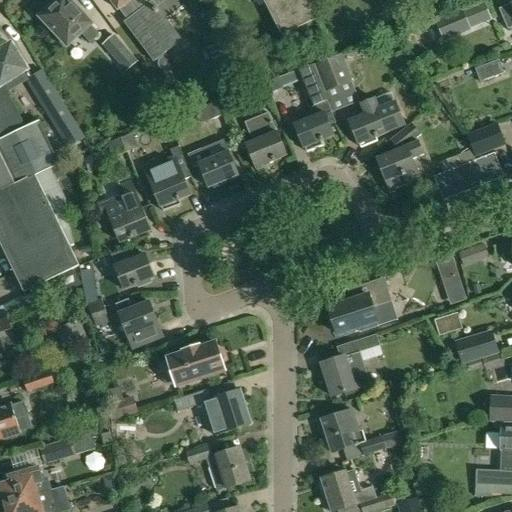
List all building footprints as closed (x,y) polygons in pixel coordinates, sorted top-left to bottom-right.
[(61,0),(43,18),(68,44),(92,21),(81,10),(78,13),(66,0),(61,0)] [(111,0),(119,9),(120,9),(128,19),(124,23),(154,62),(182,41),(166,20),(190,0),(111,0)] [(264,0),(282,35),(317,18),(312,0),(264,0)] [(483,2),(462,11),(465,16),(469,27),(490,18),(483,2)] [(511,4),(501,9),(509,29),(511,27),(511,4)] [(411,23),(403,5),(371,18),(379,37),(411,23)] [(462,10),(436,21),(445,41),(471,31),(462,10)] [(114,37),(104,46),(127,72),(137,63),(114,37)] [(0,51),(0,87),(28,71),(11,45),(0,51)] [(339,56),(313,66),(324,92),(350,82),(339,56)] [(476,69),(480,82),(504,73),(500,60),(476,69)] [(313,65),(297,72),(312,108),(314,108),(326,102),(328,102),(324,92),(313,66),(313,65)] [(26,82),(69,149),(86,138),(43,71),(26,82)] [(492,90),(511,86),(510,78),(491,82),(492,90)] [(278,79),(265,84),(265,85),(268,94),(282,88),(278,80),(278,79)] [(153,99),(171,117),(180,110),(162,89),(153,99)] [(0,243),(24,293),(78,267),(69,247),(72,246),(62,200),(48,171),(58,166),(36,124),(21,132),(0,94),(0,93),(0,243)] [(365,115),(350,122),(359,145),(360,145),(361,148),(377,142),(376,138),(407,126),(398,103),(379,110),(375,99),(361,104),(365,115)] [(226,100),(215,104),(221,117),(231,113),(226,100)] [(311,119),(294,126),(304,148),(305,148),(307,152),(323,145),(321,141),(334,136),(330,127),(336,125),(331,113),(326,102),(314,108),(311,119)] [(215,104),(206,107),(211,120),(221,117),(215,104)] [(277,133),(276,133),(268,113),(245,123),(253,143),(247,145),(257,168),(286,156),(277,133)] [(399,150),(377,159),(390,191),(420,179),(413,161),(424,156),(419,142),(417,143),(415,139),(421,134),(412,124),(391,141),(399,150)] [(488,127),(467,136),(473,151),(476,159),(495,151),(495,152),(497,150),(488,127)] [(134,135),(121,140),(126,152),(127,151),(128,152),(138,148),(134,135)] [(121,140),(110,144),(115,157),(128,152),(127,151),(126,152),(121,140)] [(238,176),(228,152),(224,140),(201,149),(206,162),(199,165),(209,189),(238,176)] [(473,151),(447,161),(450,171),(458,168),(471,163),(483,158),(495,153),(495,152),(495,151),(476,159),(473,151)] [(483,158),(492,182),(504,178),(495,153),(483,158)] [(175,157),(148,168),(155,183),(152,184),(163,212),(180,205),(178,201),(191,196),(181,172),(175,157)] [(480,187),(492,182),(483,158),(471,163),(480,187)] [(467,192),(480,187),(471,163),(458,168),(467,192)] [(467,192),(458,168),(450,171),(446,172),(455,196),(467,192)] [(455,196),(446,172),(434,177),(443,201),(455,196)] [(105,203),(121,243),(149,232),(130,181),(116,187),(118,193),(109,197),(111,200),(105,203)] [(484,244),(460,253),(465,266),(489,258),(484,244)] [(145,255),(115,267),(124,290),(139,284),(141,287),(152,283),(150,280),(154,278),(145,255)] [(82,272),(84,284),(96,282),(94,270),(82,272)] [(70,292),(82,286),(74,271),(59,278),(65,290),(70,292)] [(329,309),(333,322),(330,328),(336,332),(337,335),(378,321),(373,308),(392,302),(384,278),(348,290),(351,301),(329,309)] [(459,280),(445,285),(453,309),(467,304),(459,280)] [(102,300),(87,305),(91,316),(104,311),(104,309),(105,309),(102,300)] [(129,300),(115,306),(128,338),(130,343),(144,338),(158,332),(156,327),(158,326),(149,302),(132,309),(129,300)] [(104,311),(91,316),(96,328),(110,322),(105,309),(104,309),(104,311)] [(385,315),(390,332),(408,326),(403,310),(385,315)] [(492,331),(456,343),(464,367),(483,361),(499,356),(492,331)] [(336,347),(340,359),(346,357),(380,347),(376,335),(336,347)] [(0,364),(8,362),(1,341),(0,340),(0,364)] [(170,364),(161,367),(167,386),(176,383),(177,387),(225,372),(216,344),(200,349),(199,347),(184,352),(184,354),(168,359),(170,364)] [(499,356),(483,361),(486,370),(502,365),(499,356)] [(362,362),(348,366),(346,357),(340,359),(321,364),(332,398),(359,389),(369,386),(362,362)] [(97,360),(99,366),(106,363),(104,358),(97,360)] [(24,379),(28,393),(54,384),(53,380),(50,372),(24,379)] [(176,412),(217,399),(236,393),(233,382),(173,401),(176,412)] [(104,395),(112,420),(137,412),(133,398),(123,401),(120,390),(104,395)] [(236,393),(217,399),(226,427),(221,429),(222,433),(251,424),(241,391),(236,393)] [(489,422),(511,423),(511,397),(491,396),(489,422)] [(4,438),(21,432),(30,429),(26,418),(29,416),(24,402),(0,409),(0,437),(3,437),(4,438)] [(353,411),(322,420),(333,453),(343,449),(347,462),(370,454),(388,449),(407,443),(404,433),(389,438),(391,444),(386,446),(383,436),(366,441),(362,432),(360,431),(353,411)] [(97,419),(98,430),(110,428),(108,417),(97,419)] [(215,444),(225,440),(217,420),(207,423),(215,444)] [(115,423),(114,442),(136,443),(137,424),(115,423)] [(476,497),(492,497),(492,494),(511,494),(511,429),(504,429),(502,472),(477,471),(476,497)] [(91,434),(71,439),(75,455),(96,449),(91,434)] [(105,446),(114,443),(111,435),(102,437),(105,446)] [(41,448),(46,464),(75,455),(71,439),(41,448)] [(189,464),(207,460),(212,459),(209,445),(198,448),(186,452),(189,464)] [(217,458),(212,459),(207,460),(215,492),(226,488),(227,489),(250,481),(240,449),(216,456),(217,458)] [(127,456),(118,457),(119,471),(128,470),(127,456)] [(12,483),(1,486),(6,504),(51,491),(48,477),(41,480),(38,469),(10,477),(12,483)] [(321,484),(319,486),(320,490),(322,491),(323,494),(326,493),(328,499),(326,500),(326,503),(328,510),(329,511),(333,511),(338,510),(338,511),(374,511),(396,505),(391,493),(377,498),(373,487),(353,494),(349,482),(358,479),(355,472),(347,475),(346,472),(322,480),(323,483),(321,484)] [(117,474),(104,477),(107,489),(119,486),(117,474)] [(58,511),(53,490),(51,491),(6,504),(8,511),(58,511)] [(65,511),(77,511),(74,499),(63,502),(65,511)]
